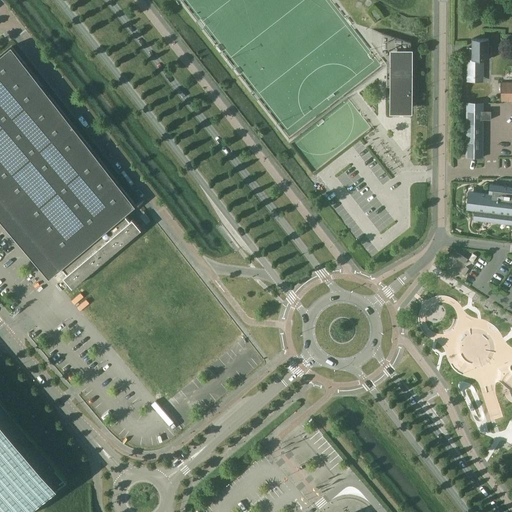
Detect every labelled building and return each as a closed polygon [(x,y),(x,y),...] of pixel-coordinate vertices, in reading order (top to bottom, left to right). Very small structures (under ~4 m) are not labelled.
[(370,12),(376,20),(381,17),(374,8),(370,12)] [(386,84),(386,87),(387,87),(392,87),(392,94),(392,108),(399,108),(403,108),(410,108),(411,108),(411,84),(411,79),(411,74),(411,69),(411,64),(411,59),(411,54),(411,49),(411,44),(411,42),(409,41),(404,39),(399,38),(394,36),(389,35),(384,33),(384,34),(384,59),(384,60),(386,64),(386,68),(386,69),(386,73),(386,74),(386,76),(386,80),(386,83),(386,84)] [(481,78),(481,60),(488,60),(489,39),(472,38),(472,51),(468,51),(468,78),(481,78)] [(136,205),(12,46),(0,55),(0,200),(59,270),(62,268),(67,273),(64,276),(70,284),(73,287),(142,229),(133,218),(130,220),(125,214),(128,212),(136,205)] [(511,82),(501,82),(501,101),(511,100),(511,82)] [(471,110),(466,110),(466,157),(483,157),(484,119),(491,119),(491,103),(471,103),(471,110)] [(466,209),(474,210),(473,219),(511,224),(511,185),(490,183),(489,192),(468,190),(466,209)] [(473,253),(469,259),(473,262),(477,255),(473,253)] [(0,501),(9,511),(27,511),(67,479),(0,399),(0,501)]
